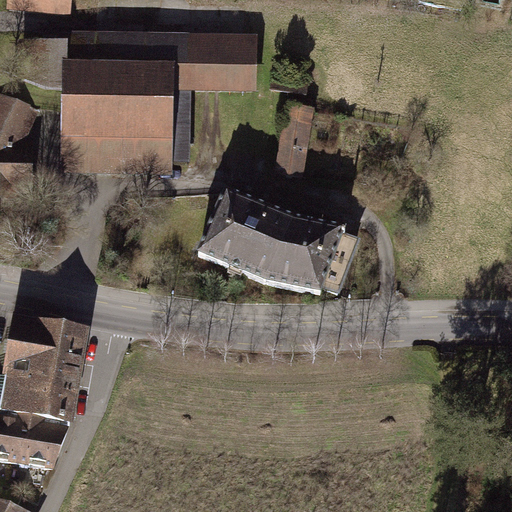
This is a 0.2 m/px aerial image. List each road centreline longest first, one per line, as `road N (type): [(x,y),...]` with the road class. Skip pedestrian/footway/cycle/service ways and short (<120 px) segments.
road 1 (secondary): [(0,292),(235,330),(511,326)]
road 2 (track): [(445,325),(444,442),(433,511)]
